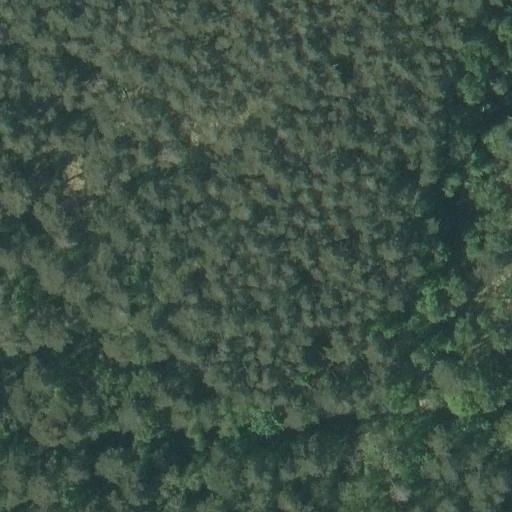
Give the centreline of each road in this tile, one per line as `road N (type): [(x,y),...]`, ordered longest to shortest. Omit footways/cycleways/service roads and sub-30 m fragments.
road 1 (track): [(0,433),(386,405)]
road 2 (track): [(386,405),(511,395)]
